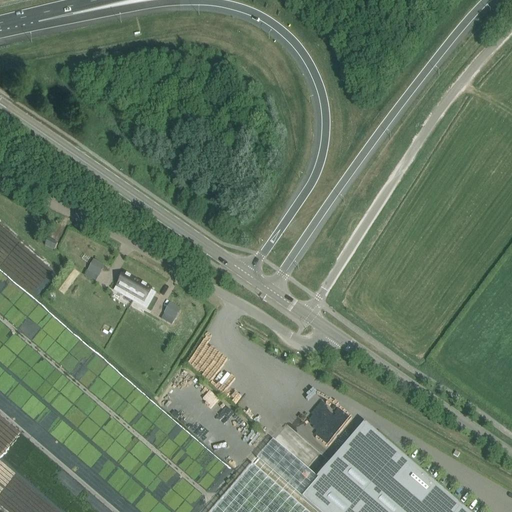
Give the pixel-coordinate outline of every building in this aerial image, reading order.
[(45,246),(55,251),(58,244),(49,240),(45,246)] [(105,267),(94,261),(88,271),(99,276),(105,267)] [(152,289),(125,274),(117,287),(145,303),(149,305),(151,302),(154,296),(150,293),(152,289)] [(181,310),(170,304),(165,314),(175,319),(181,310)] [(467,511),(365,423),(331,463),(317,478),(273,441),(257,459),(318,511),(307,511),(253,465),(211,511),(467,511)]
